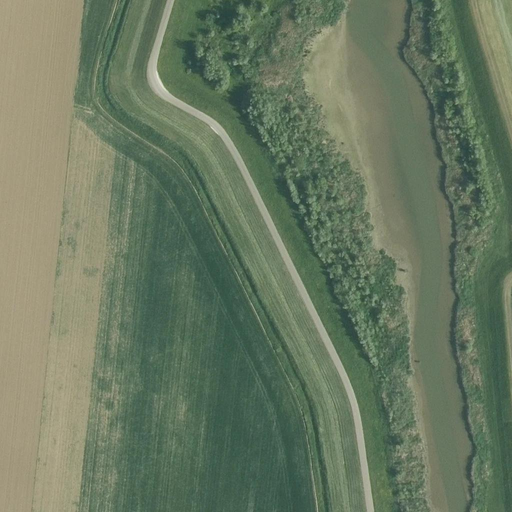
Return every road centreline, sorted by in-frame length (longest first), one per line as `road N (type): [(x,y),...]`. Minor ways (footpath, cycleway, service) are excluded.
road 1 (residential): [(371,511),(354,399),(239,154),(156,81),(171,0)]
road 2 (track): [(511,131),(474,0)]
